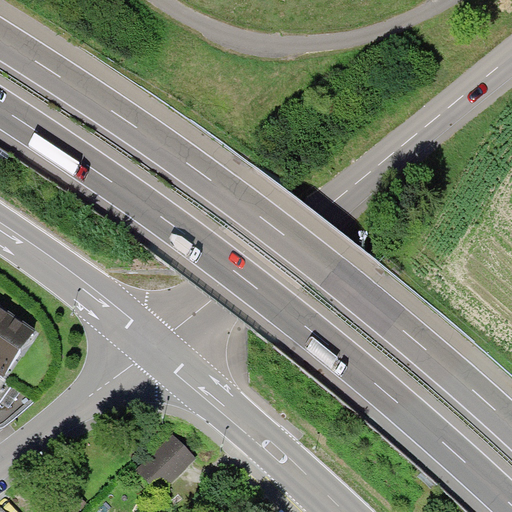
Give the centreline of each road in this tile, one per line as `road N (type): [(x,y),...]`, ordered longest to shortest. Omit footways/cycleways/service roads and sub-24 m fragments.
road 1 (motorway): [(0,108),(198,243),(511,506)]
road 2 (motorway): [(511,424),(250,207),(0,38)]
road 3 (tertiary): [(511,59),(157,341)]
road 4 (track): [(454,0),(301,53),(234,46),(156,0)]
road 5 (tertiary): [(341,511),(157,341)]
road 6 (tertiary): [(157,341),(0,461)]
road 7 (tertiary): [(0,228),(157,341)]
